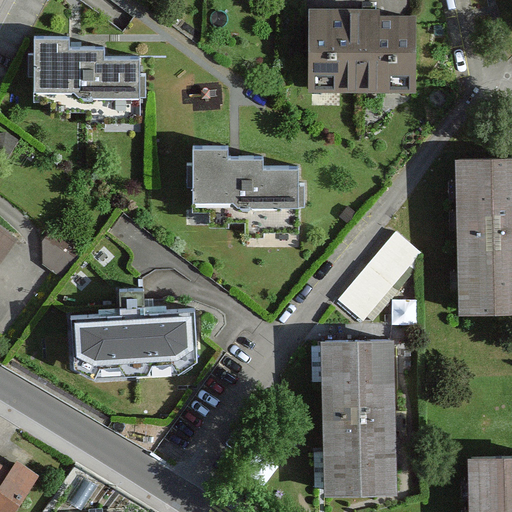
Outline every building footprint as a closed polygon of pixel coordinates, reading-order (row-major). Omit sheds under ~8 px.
[(421,18),(311,17),(311,104),(420,105),(421,18)] [(77,41),(35,42),(36,107),(49,110),(50,124),(86,125),(88,135),(111,136),(143,136),(145,65),(113,66),(117,53),(75,52),(77,41)] [(228,146),(193,145),(193,162),(187,162),(187,185),(193,185),(193,209),(228,209),(228,219),(263,219),(263,229),(299,229),(299,205),(305,205),(305,183),(298,182),(299,165),(263,166),(263,156),(228,156),(228,146)] [(511,147),(456,148),(459,308),(511,307),(511,147)] [(15,237),(0,226),(0,257),(9,246),(8,246),(15,237)] [(79,253),(49,230),(42,240),(42,258),(64,274),(79,253)] [(420,252),(396,231),(339,299),(363,319),(420,252)] [(120,312),(71,315),(73,357),(98,370),(100,366),(171,362),(174,365),(197,350),(195,308),(145,310),(143,288),(119,289),(120,312)] [(390,339),(325,340),(325,345),(311,346),(312,380),(326,380),(327,451),(314,451),(315,486),(328,486),(328,490),(393,489),(390,339)] [(511,511),(511,455),(471,456),(472,511),(511,511)] [(11,456),(0,472),(0,511),(10,511),(36,472),(11,456)]
